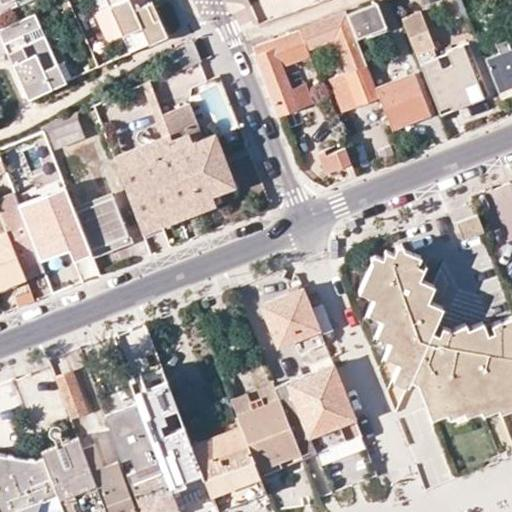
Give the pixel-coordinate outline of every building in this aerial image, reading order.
[(0,0),(0,10),(22,0),(0,0)] [(150,0),(105,0),(129,51),(166,34),(158,16),(153,18),(146,3),(151,1),(150,0)] [(376,2),(346,13),(355,38),(386,26),(376,2)] [(402,17),(437,108),(468,96),(461,79),(480,72),(468,41),(436,54),(433,46),(434,46),(420,10),(402,17)] [(27,97),(63,81),(42,34),(26,42),(21,33),(38,26),(32,12),(0,27),(0,36),(12,63),(17,61),(24,76),(20,78),(27,97)] [(340,111),(378,96),(375,87),(355,38),(346,13),(345,12),(298,29),(306,51),(332,40),(345,73),(328,80),(340,111)] [(252,47),(279,116),(312,103),(305,83),(291,89),(282,67),(308,56),(306,51),(298,29),(252,47)] [(166,48),(174,69),(192,62),(200,59),(192,38),(166,48)] [(497,52),(484,57),(499,96),(511,90),(511,79),(510,75),(511,74),(511,45),(508,47),(505,38),(493,42),(497,52)] [(17,61),(12,63),(20,78),(24,76),(17,61)] [(378,96),(391,129),(415,120),(410,109),(424,104),(412,72),(375,87),(378,96)] [(461,79),(468,96),(486,88),(480,72),(461,79)] [(221,153),(213,132),(191,141),(185,125),(195,121),(187,102),(160,112),(168,133),(171,138),(194,196),(198,208),(222,199),(218,189),(233,183),(226,162),(218,165),(215,156),(221,153)] [(410,109),(415,120),(429,114),(424,104),(410,109)] [(47,130),(54,147),(84,136),(77,118),(47,130)] [(139,164),(134,153),(171,138),(168,133),(114,154),(144,230),(162,222),(157,211),(139,164)] [(194,196),(171,138),(134,153),(139,164),(157,211),(176,204),(194,196)] [(350,163),(344,146),(324,153),(323,150),(316,153),(324,173),(350,163)] [(226,162),(221,153),(215,156),(218,165),(226,162)] [(69,175),(76,190),(94,183),(88,167),(69,175)] [(78,256),(96,249),(79,207),(71,189),(24,208),(43,257),(73,245),(78,256)] [(11,231),(30,278),(49,271),(43,257),(24,208),(17,192),(0,199),(0,203),(1,207),(5,217),(11,230),(11,231)] [(79,207),(96,249),(132,234),(115,192),(79,207)] [(194,196),(176,204),(181,215),(198,208),(194,196)] [(176,204),(157,211),(162,222),(181,215),(176,204)] [(0,289),(30,278),(11,231),(11,230),(5,217),(1,207),(0,207),(0,289)] [(483,231),(476,214),(456,222),(463,239),(483,231)] [(132,234),(96,249),(98,253),(99,256),(135,241),(132,234)] [(511,313),(491,322),(494,330),(485,333),(481,322),(466,328),(464,323),(450,329),(443,326),(439,333),(432,330),(441,307),(427,300),(433,285),(419,278),(423,266),(417,263),(419,257),(403,248),(401,244),(396,246),(393,253),(386,251),(382,257),(375,254),(369,256),(371,261),(359,290),(374,297),(368,312),(383,319),(377,334),(390,340),(384,355),(399,362),(393,377),(408,383),(410,379),(417,381),(430,416),(446,411),(448,416),(463,409),(465,413),(480,407),(482,412),(498,406),(499,411),(511,406),(511,313)] [(298,351),(323,341),(301,284),(263,298),(281,341),(292,337),(298,351)] [(300,375),(274,385),(297,440),(300,447),(300,448),(303,455),(313,451),(359,432),(353,418),(331,363),(316,369),(321,382),(305,388),(300,375)] [(65,403),(71,417),(88,411),(72,369),(54,375),(55,376),(65,403)] [(316,369),(300,375),(305,388),(321,382),(316,369)] [(133,392),(167,379),(164,370),(130,383),(133,392)] [(178,408),(167,379),(133,392),(136,397),(172,489),(205,476),(191,441),(185,425),(164,433),(158,416),(178,408)] [(297,440),(274,385),(273,380),(257,387),(260,395),(262,402),(252,406),(246,391),(229,398),(239,422),(246,439),(256,465),(300,448),(300,447),(297,440)] [(262,402),(260,395),(250,399),(252,406),(262,402)] [(136,397),(103,410),(120,454),(130,450),(135,464),(126,468),(143,511),(149,511),(176,501),(172,489),(136,397)] [(395,409),(424,485),(448,476),(419,400),(395,409)] [(205,476),(211,493),(259,475),(259,472),(246,439),(239,422),(191,441),(205,476)] [(64,511),(75,511),(103,501),(97,486),(95,481),(91,470),(88,462),(82,446),(76,431),(60,437),(68,458),(63,460),(54,439),(38,445),(40,450),(48,469),(64,511)] [(60,437),(54,439),(63,460),(68,458),(60,437)] [(95,481),(97,486),(100,484),(111,511),(117,511),(134,506),(116,459),(103,464),(94,441),(82,446),(88,462),(91,470),(95,481)] [(0,488),(48,469),(40,450),(34,452),(14,459),(7,458),(4,449),(0,448),(0,488)] [(300,448),(256,465),(259,472),(303,455),(300,448)] [(34,452),(4,449),(7,458),(14,459),(34,452)] [(64,511),(48,469),(0,488),(0,502),(3,503),(2,511),(64,511)] [(216,505),(264,486),(259,475),(211,493),(216,505)] [(107,511),(103,501),(75,511),(107,511)]
